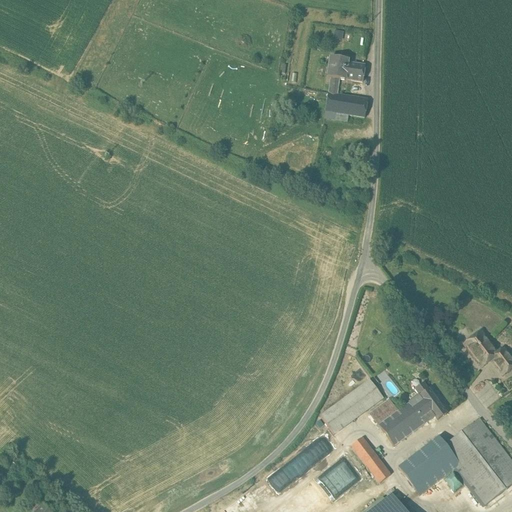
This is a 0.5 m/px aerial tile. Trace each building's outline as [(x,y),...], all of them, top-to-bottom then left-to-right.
[(348,61),(330,58),(327,78),(331,79),(339,80),(345,81),(345,80),(348,63),(348,61)] [(365,66),(348,63),(345,80),(362,82),(365,66)] [(368,100),(337,95),(339,80),(331,79),(331,85),(330,94),(328,94),(325,119),(335,120),(336,114),(365,118),(368,100)] [(497,355),(480,333),(464,345),(470,352),(469,355),(473,360),(475,360),(481,368),(491,360),(497,355)] [(497,355),(491,360),(502,375),(511,368),(511,361),(503,350),(497,355)] [(369,381),(320,417),(333,435),(383,399),(369,381)] [(446,414),(428,390),(423,384),(414,390),(419,397),(408,405),(424,425),(434,417),(437,421),(446,414)] [(389,401),(369,415),(379,426),(398,412),(389,401)] [(398,412),(379,426),(394,447),(424,425),(408,405),(398,412)] [(511,462),(479,419),(445,446),(460,465),(455,469),(463,480),(484,507),(511,485),(511,462)] [(438,437),(398,469),(419,497),(455,469),(460,465),(445,446),(438,437)] [(377,459),(361,438),(351,446),(367,467),(377,459)] [(321,463),(320,469),(324,469),(324,460),(333,460),(333,456),(332,455),(332,444),(317,443),(317,452),(318,452),(318,463),(321,463)] [(377,459),(367,467),(380,484),(390,476),(377,459)] [(455,469),(419,497),(427,507),(463,480),(455,469)] [(388,478),(355,504),(361,511),(369,511),(397,490),(388,478)] [(399,493),(373,511),(413,511),(414,511),(399,493)]
